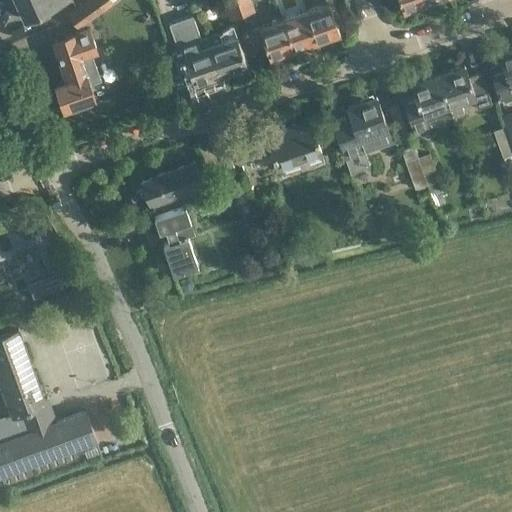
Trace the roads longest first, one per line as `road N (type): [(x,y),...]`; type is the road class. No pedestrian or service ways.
road 1 (unclassified): [(200,511),(107,280),(44,172)]
road 2 (residential): [(44,172),(382,53)]
road 3 (residential): [(382,53),(511,7)]
